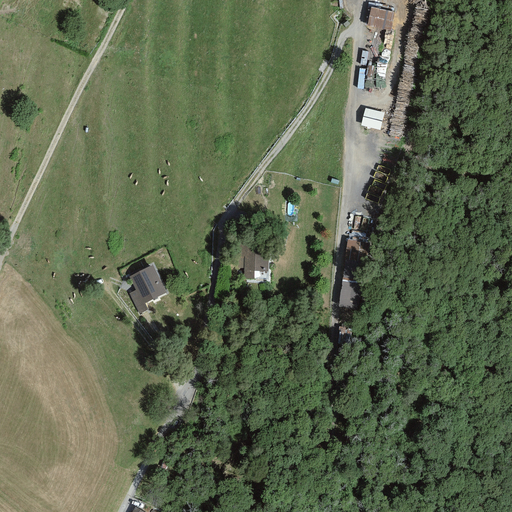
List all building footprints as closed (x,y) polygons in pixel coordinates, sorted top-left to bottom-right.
[(396,12),(372,8),(369,27),(393,31),(396,12)] [(379,65),(381,53),(374,52),(372,65),(379,65)] [(367,113),(364,128),(382,132),(386,117),(367,113)] [(244,256),(243,278),(265,280),(267,253),(255,252),(256,249),(245,248),(246,238),(237,237),(235,256),(244,256)] [(347,241),(339,306),(355,309),(363,275),(367,243),(347,241)] [(166,294),(152,265),(129,277),(135,291),(129,294),(139,314),(148,310),(145,304),(166,294)]
